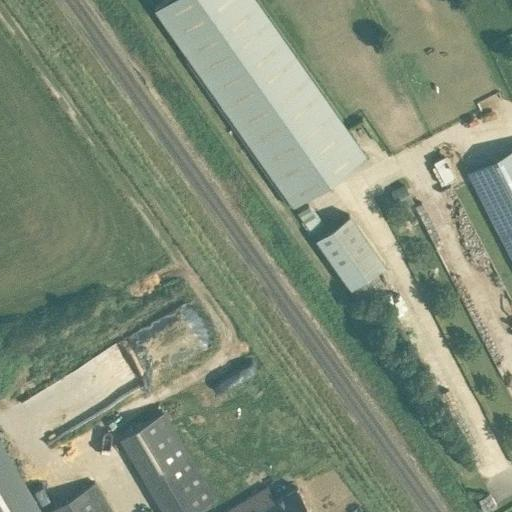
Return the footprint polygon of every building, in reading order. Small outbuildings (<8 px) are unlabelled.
[(258,0),(162,0),(154,6),(293,204),(366,152),(258,0)] [(511,148),(469,171),(511,255),(511,148)] [(456,176),(445,155),(434,160),(445,181),(456,176)] [(349,212),(315,236),(350,287),(385,263),(349,212)] [(161,412),(119,437),(163,511),(190,511),(213,499),(161,412)] [(0,436),(0,511),(113,511),(95,481),(44,511),(0,436)] [(26,480),(39,502),(47,497),(34,476),(26,480)] [(313,511),(297,485),(275,498),(267,485),(221,511),(313,511)]
